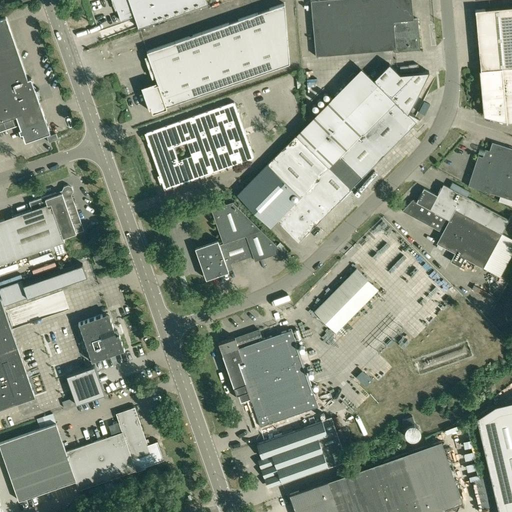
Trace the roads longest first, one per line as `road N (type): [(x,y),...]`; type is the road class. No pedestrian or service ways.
road 1 (unclassified): [(444,0),(452,80),(431,141),(289,282),(165,331)]
road 2 (tertiary): [(165,331),(100,145)]
road 3 (tertiary): [(226,505),(165,331)]
road 4 (tertiary): [(100,145),(50,0)]
